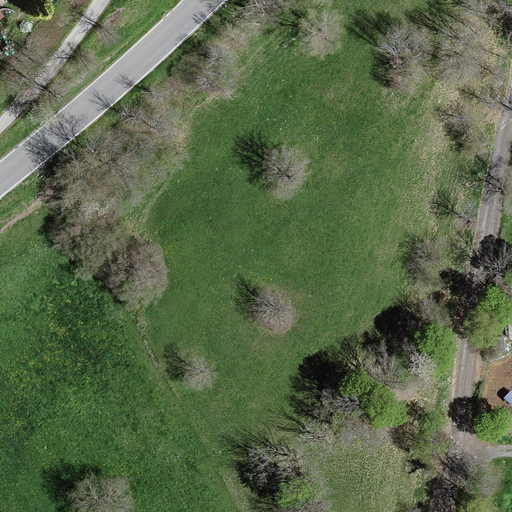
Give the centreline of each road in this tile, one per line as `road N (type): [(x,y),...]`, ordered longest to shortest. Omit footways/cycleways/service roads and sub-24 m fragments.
road 1 (track): [(424,511),(429,460),(511,119)]
road 2 (tertiary): [(0,178),(205,0)]
road 3 (residential): [(0,125),(101,0)]
